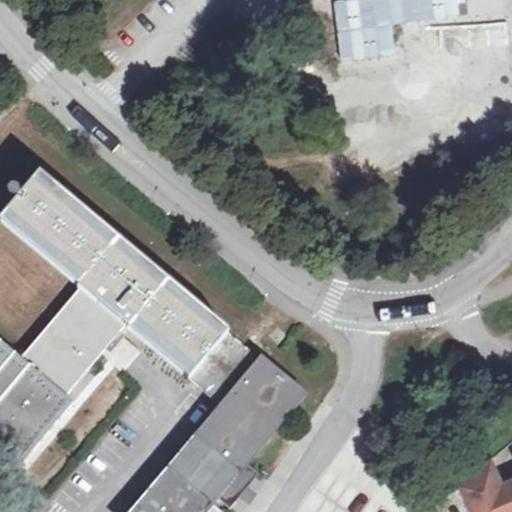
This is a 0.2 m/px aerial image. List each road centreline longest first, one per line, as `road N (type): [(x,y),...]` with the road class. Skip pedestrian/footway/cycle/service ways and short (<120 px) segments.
road 1 (tertiary): [(371,316),(330,307),(266,267),(46,68),(0,11)]
road 2 (unknown): [(365,145),(511,127)]
